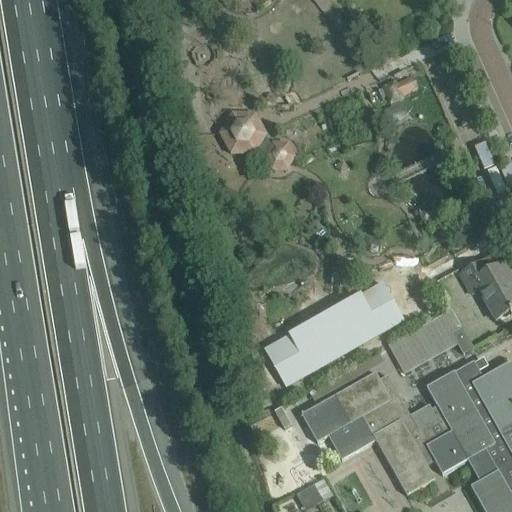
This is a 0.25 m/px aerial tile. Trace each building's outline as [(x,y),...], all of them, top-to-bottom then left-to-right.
[(402,98),(419,91),(412,78),(396,85),(402,98)] [(266,156),(271,147),(266,139),(268,138),(256,116),(232,115),(219,136),(231,157),(255,158),(257,155),(266,156)] [(288,145),(272,145),(264,159),(272,173),(288,174),(297,160),(288,145)] [(274,265),(266,255),(252,265),(260,275),(274,265)] [(489,276),(483,265),(460,278),(471,298),(479,294),(496,324),(510,317),(510,318),(511,317),(511,286),(511,285),(511,284),(511,280),(504,267),(489,276)] [(268,350),(289,386),(406,320),(385,283),(268,350)] [(467,342),(469,341),(462,329),(450,336),(462,358),(473,352),(467,342)] [(473,354),(478,366),(505,354),(500,342),(473,354)] [(511,511),(511,364),(483,380),(474,364),(427,391),(438,409),(432,412),(430,408),(410,418),(398,396),(356,419),(358,422),(329,439),(342,462),(376,443),(406,497),(435,482),(427,469),(435,465),(442,478),(468,464),(480,485),(471,490),(483,511),(511,511)] [(356,419),(398,396),(388,378),(380,383),(376,376),(302,417),(318,445),(329,439),(358,422),(356,419)]
